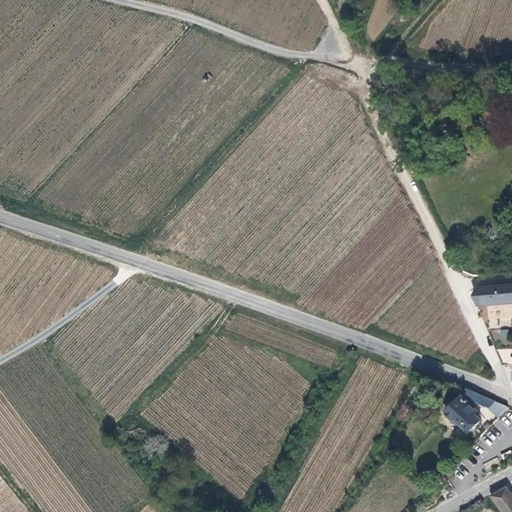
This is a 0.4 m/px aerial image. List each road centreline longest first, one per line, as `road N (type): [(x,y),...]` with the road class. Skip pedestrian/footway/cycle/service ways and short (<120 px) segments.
road 1 (tertiary): [(501,391),(0,218)]
road 2 (track): [(511,62),(378,58),(363,72),(388,150),(454,276)]
road 3 (track): [(117,0),(310,56)]
road 4 (track): [(138,260),(0,360)]
road 5 (residential): [(454,276),(500,371),(501,391)]
